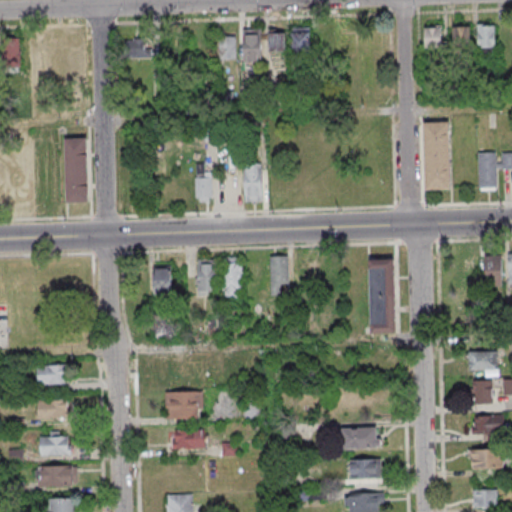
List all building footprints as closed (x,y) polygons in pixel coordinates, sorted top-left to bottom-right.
[(496,54),(496,24),(478,24),(478,54),(496,54)] [(471,26),(454,26),(454,44),(471,44),(471,26)] [(291,27),(291,52),(311,52),(311,27),(291,27)] [(425,27),(425,47),(443,47),(443,27),(425,27)] [(261,29),(262,61),(245,62),(244,30),(261,29)] [(268,52),(285,52),(285,31),(268,31),(268,52)] [(219,36),(219,59),(236,59),(236,36),(219,36)] [(148,38),(127,38),(127,58),(148,58),(148,38)] [(5,40),(5,65),(21,65),(21,40),(5,40)] [(424,122),(449,121),(451,188),(426,189),(424,122)] [(66,137),(88,136),(90,201),(68,202),(66,137)] [(497,152),(498,187),(480,188),(479,153),(497,152)] [(263,173),(263,202),(245,202),(245,170),(247,170),(247,162),(259,162),(259,173),(263,173)] [(196,165),(196,202),(212,202),(212,172),(204,172),(204,165),(196,165)] [(288,255),(271,255),(271,295),(280,295),(280,284),(288,284),(288,255)] [(485,284),(502,284),(503,256),(486,256),(485,284)] [(242,298),(242,257),(224,257),(224,298),(242,298)] [(394,257),(367,257),(368,334),(395,334),(394,257)] [(216,258),(197,258),(197,295),(216,295),(216,258)] [(153,264),(153,295),(172,295),(172,264),(153,264)] [(469,370),(498,370),(498,351),(469,351),(469,370)] [(200,360),(162,360),(162,380),(200,380),(200,360)] [(37,365),(37,383),(70,383),(70,365),(37,365)] [(511,394),(511,378),(502,378),(502,394),(511,394)] [(493,403),(493,380),(474,380),(474,403),(493,403)] [(203,391),(166,391),(166,417),(203,417),(203,391)] [(68,400),(38,400),(38,418),(68,418),(68,400)] [(504,434),(504,414),(471,414),(471,434),(504,434)] [(381,427),(344,427),(344,448),(381,448),(381,427)] [(205,429),(172,429),(172,448),(205,448),(205,429)] [(40,454),(71,454),(71,432),(40,432),(40,454)] [(504,468),(504,449),(470,449),(470,468),(504,468)] [(381,459),(348,459),(348,477),(381,477),(381,459)] [(36,485),(77,485),(77,465),(36,465),(36,485)] [(498,507),(498,489),(472,489),(472,507),(498,507)] [(384,511),(384,491),(344,491),(343,511),(384,511)] [(193,511),(194,494),(167,494),(167,511),(193,511)] [(50,511),(74,511),(74,497),(50,497),(50,511)]
